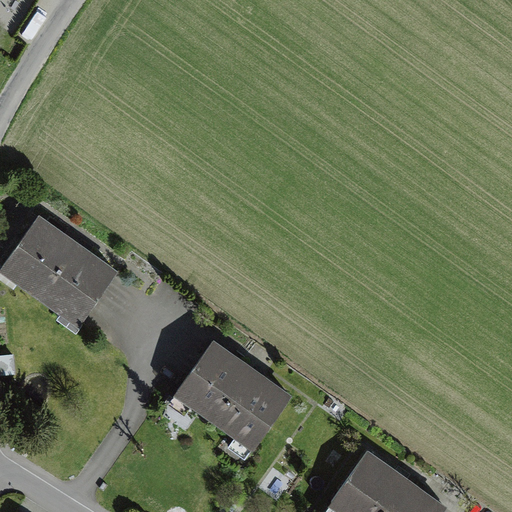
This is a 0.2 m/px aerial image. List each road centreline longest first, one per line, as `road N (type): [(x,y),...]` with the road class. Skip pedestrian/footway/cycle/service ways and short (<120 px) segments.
road 1 (residential): [(71,504),(131,416),(163,316)]
road 2 (residential): [(82,0),(0,133)]
